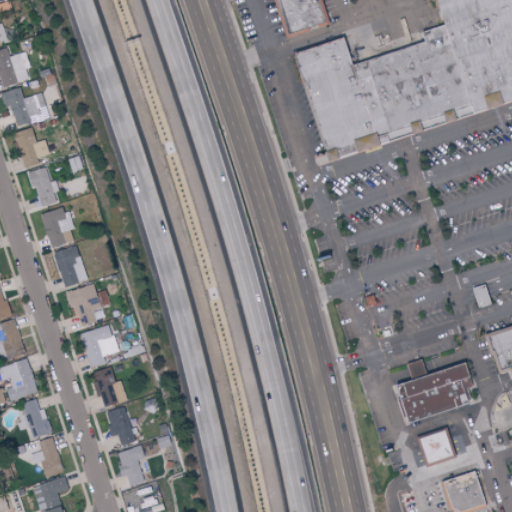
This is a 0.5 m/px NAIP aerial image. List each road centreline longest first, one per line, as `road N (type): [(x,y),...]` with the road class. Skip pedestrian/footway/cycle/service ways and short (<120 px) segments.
road 1 (secondary): [(351,511),(315,343),(205,0)]
road 2 (motorway): [(83,0),(180,302),(225,511)]
road 3 (motorway): [(305,511),(256,282),(166,0)]
road 4 (residential): [(107,511),(0,187)]
